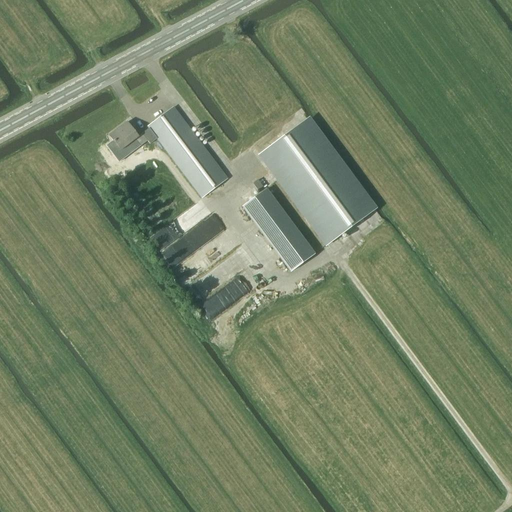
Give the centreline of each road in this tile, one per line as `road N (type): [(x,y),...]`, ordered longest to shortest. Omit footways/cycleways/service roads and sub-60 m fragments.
road 1 (track): [(511,494),(258,168)]
road 2 (secondary): [(0,132),(245,0)]
